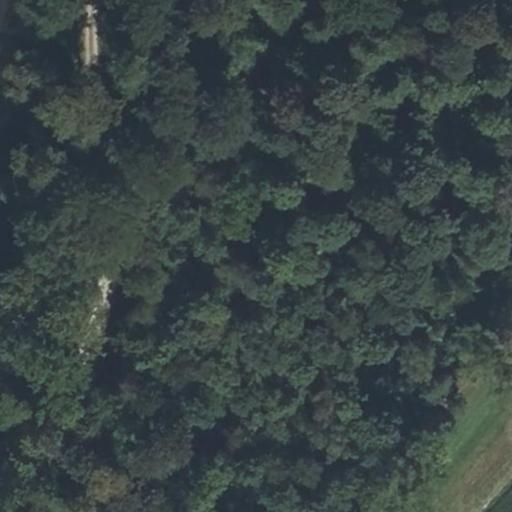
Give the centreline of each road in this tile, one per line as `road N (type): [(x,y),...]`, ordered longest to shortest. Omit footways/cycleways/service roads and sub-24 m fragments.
road 1 (track): [(42,511),(118,224),(126,0)]
road 2 (track): [(378,0),(163,163),(118,224)]
road 3 (track): [(511,351),(382,511)]
